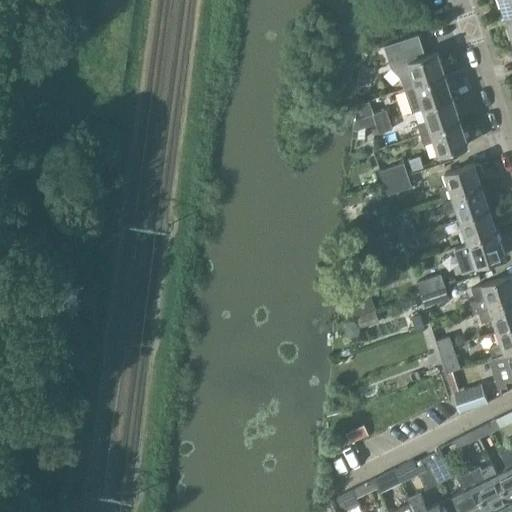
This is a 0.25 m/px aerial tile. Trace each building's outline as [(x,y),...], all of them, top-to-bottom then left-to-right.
[(511,0),(500,0),(506,18),(511,16),(511,0)] [(471,19),(485,58),(496,54),(481,15),(471,19)] [(417,85),(446,76),(438,53),(426,57),(419,35),(386,46),(393,68),(401,77),(405,89),(417,86),(417,85)] [(415,111),(424,108),(424,109),(454,99),(446,76),(417,86),(419,93),(411,96),(415,111)] [(93,79),(94,90),(111,89),(111,78),(93,79)] [(422,135),(461,122),(454,99),(424,109),(428,120),(418,123),(422,135)] [(387,109),(373,114),(376,123),(390,119),(387,109)] [(378,127),(380,133),(393,129),(390,119),(376,123),(378,127)] [(422,135),(426,149),(437,145),(440,155),(469,145),(461,122),(422,135)] [(353,138),(365,138),(366,127),(361,129),(354,129),(353,138)] [(380,170),(384,183),(409,174),(405,162),(380,170)] [(443,201),(483,187),(480,179),(483,178),(485,175),(482,166),(479,164),(476,165),(475,164),(446,174),(450,186),(439,189),(443,201)] [(388,195),(413,187),(409,174),(384,183),(388,195)] [(457,207),(461,220),(491,210),(483,187),(443,201),(446,210),(457,207)] [(461,220),(469,243),(498,233),(491,210),(461,220)] [(416,234),(413,224),(400,229),(403,238),(416,234)] [(392,240),(389,231),(374,236),(377,245),(392,240)] [(506,256),(498,233),(469,243),(455,248),(463,271),(506,256)] [(403,238),(406,248),(420,243),(416,234),(403,238)] [(441,274),(417,282),(421,294),(445,286),(441,274)] [(471,303),(475,314),(511,301),(511,276),(473,289),(477,301),(471,303)] [(445,286),(421,294),(425,306),(449,298),(445,286)] [(372,296),(344,305),(348,318),(376,309),(372,296)] [(416,299),(410,301),(413,310),(419,308),(416,299)] [(499,332),(511,327),(511,301),(475,314),(475,315),(480,313),(483,323),(495,320),(499,332)] [(380,321),(376,310),(357,316),(361,327),(380,321)] [(420,315),(413,318),(417,329),(424,326),(420,315)] [(511,327),(499,332),(502,343),(489,347),(493,359),(511,352),(511,327)] [(437,340),(440,350),(453,345),(450,336),(437,340)] [(461,368),(453,345),(440,350),(447,372),(461,368)] [(511,352),(493,359),(503,387),(511,383),(511,352)] [(455,394),(456,399),(460,411),(488,402),(482,385),(455,394)] [(511,411),(497,419),(502,427),(511,421),(511,411)] [(480,437),(502,427),(497,419),(476,429),(480,437)] [(347,432),(352,443),(370,435),(364,424),(347,432)] [(458,448),(480,437),(476,429),(454,440),(458,448)] [(441,449),(427,456),(441,482),(454,476),(441,449)] [(509,469),(498,475),(511,502),(511,503),(511,449),(502,455),(509,469)] [(441,482),(427,456),(414,462),(413,459),(400,465),(406,478),(418,472),(426,489),(438,483),(441,482)] [(511,503),(511,502),(498,475),(493,465),(480,471),(479,467),(470,472),(472,476),(489,511),(490,511),(497,509),(498,511),(503,511),(511,508),(511,503)] [(402,481),(396,468),(374,478),(378,487),(381,492),(402,481)] [(470,472),(460,477),(466,490),(454,496),(454,495),(447,498),(449,502),(453,511),(489,511),(472,476),(470,471),(470,472)] [(374,478),(353,489),(357,498),(378,487),(374,478)] [(353,489),(337,496),(341,506),(357,498),(353,489)] [(414,507),(416,511),(453,511),(449,502),(447,498),(446,498),(439,501),(440,503),(429,508),(420,491),(409,497),(411,502),(414,507)] [(416,511),(414,507),(411,502),(401,507),(390,511),(416,511)]
